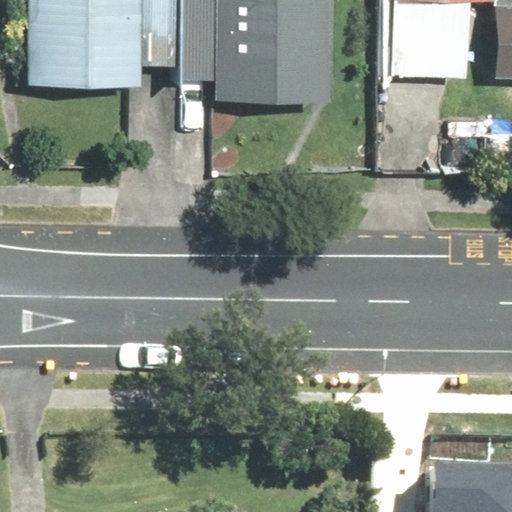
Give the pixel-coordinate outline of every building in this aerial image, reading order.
[(13,0),(12,102),(132,103),(133,0),(13,0)] [(315,0),(164,0),(164,89),(203,89),(203,119),(315,120),(315,0)] [(484,0),(380,0),(380,85),(458,85),(458,12),(485,12),(484,0)] [(477,19),(476,93),(511,93),(511,0),(505,0),(505,19),(477,19)] [(437,136),(438,174),(493,174),(492,136),(437,136)] [(511,511),(511,465),(429,465),(428,511),(511,511)]
